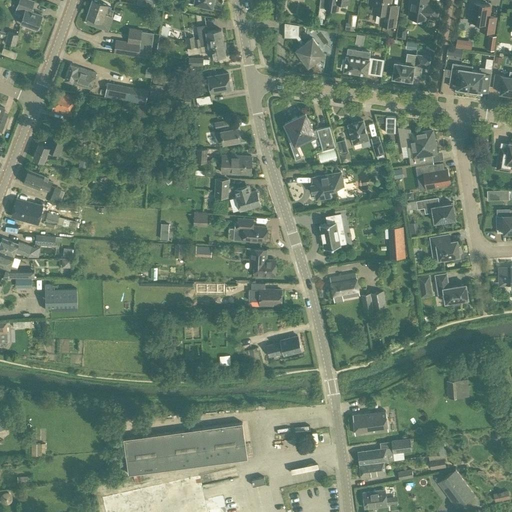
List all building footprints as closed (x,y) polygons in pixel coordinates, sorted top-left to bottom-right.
[(37,29),(42,15),(33,12),(33,9),(31,8),(34,0),(32,0),(19,0),(16,10),(22,12),(21,15),(23,15),(21,23),(37,29)] [(86,23),(97,27),(99,20),(102,21),(104,14),(111,16),(113,10),(110,9),(111,7),(107,6),(108,4),(95,0),(92,0),(87,16),(88,17),(86,23)] [(213,0),(195,0),(194,5),(212,9),(213,0)] [(348,4),(348,0),(319,0),(319,7),(337,10),(338,2),(348,4)] [(398,6),(390,4),(390,0),(369,0),(369,5),(373,5),(372,12),(382,13),(380,25),(395,27),(398,6)] [(437,18),(439,5),(427,3),(427,0),(410,0),(411,1),(409,2),(409,7),(410,8),(408,17),(425,19),(425,16),(437,18)] [(489,16),(490,5),(473,3),(472,10),(470,9),(468,20),(481,22),(480,30),(493,32),(495,17),(489,16)] [(299,24),(284,22),(284,23),(284,28),(284,37),(296,37),(299,35),(299,24)] [(405,38),(407,27),(399,26),(398,37),(405,38)] [(153,32),(129,29),(128,41),(116,39),(114,52),(150,57),(153,32)] [(188,48),(191,47),(223,42),(221,29),(206,31),(207,37),(199,38),(200,40),(194,41),(194,36),(186,37),(188,48)] [(7,32),(0,30),(0,36),(6,38),(5,42),(16,45),(19,33),(8,31),(7,32)] [(165,36),(165,35),(160,33),(160,34),(159,34),(157,48),(165,50),(167,40),(168,41),(169,37),(165,36)] [(466,34),(458,33),(458,34),(457,40),(459,40),(465,41),(465,39),(466,34)] [(305,43),(299,35),(296,37),(302,45),(296,49),(308,65),(324,54),(312,37),(305,43)] [(495,50),(497,36),(489,35),(486,49),(495,50)] [(223,42),(191,47),(191,52),(201,51),(210,50),(211,57),(225,55),(225,54),(227,53),(226,47),(224,48),(223,42)] [(410,42),(411,51),(421,50),(420,42),(410,42)] [(435,53),(436,45),(426,44),(425,52),(435,53)] [(17,53),(4,47),(1,54),(15,59),(17,53)] [(166,59),(168,51),(157,49),(156,57),(166,59)] [(428,67),(430,56),(407,53),(406,57),(405,64),(395,62),(392,77),(394,77),(395,79),(400,80),(401,79),(412,80),(413,73),(414,73),(415,65),(428,67)] [(369,59),(346,56),(344,71),(367,74),(367,72),(376,74),(378,59),(369,57),(369,59)] [(203,65),(203,57),(189,57),(188,65),(203,65)] [(449,86),(456,87),(456,88),(461,89),(463,91),(468,92),(471,70),(465,69),(465,65),(452,63),(449,86)] [(90,88),(96,73),(78,66),(70,64),(65,80),(90,88)] [(471,70),(468,92),(473,93),(476,91),(481,92),(482,80),(490,82),(491,69),(480,67),(479,71),(471,70)] [(511,97),(511,95),(511,70),(509,70),(509,76),(495,74),(493,87),(500,88),(499,93),(504,93),(505,95),(511,97)] [(231,89),(228,72),(198,77),(199,86),(209,84),(210,92),(231,89)] [(136,101),(137,94),(129,92),(130,86),(107,82),(105,95),(136,101)] [(164,86),(152,83),(151,89),(163,92),(164,86)] [(139,88),(136,102),(145,104),(148,90),(139,88)] [(71,116),(77,97),(58,91),(52,110),(71,116)] [(211,94),(196,97),(198,105),(212,102),(211,94)] [(151,119),(153,106),(140,104),(137,117),(151,119)] [(317,138),(305,113),(285,123),(290,134),(288,135),(287,135),(295,160),(302,157),(297,147),(317,138)] [(229,129),(228,126),(230,125),(229,119),(215,122),(216,128),(221,127),(221,130),(223,143),(240,140),(238,127),(229,129)] [(370,145),(368,139),(369,139),(363,119),(348,124),(353,143),(361,141),(363,147),(370,145)] [(322,150),(335,146),(329,125),(317,129),(322,150)] [(411,133),(410,129),(398,127),(401,146),(412,144),(414,155),(409,155),(410,164),(433,161),(432,152),(436,152),(432,130),(411,133)] [(67,144),(69,139),(59,135),(58,141),(52,139),(50,144),(49,147),(39,143),(33,157),(43,161),(48,149),(58,153),(60,149),(63,143),(67,144)] [(345,139),(336,141),(340,153),(339,153),(342,163),(343,163),(343,164),(351,162),(350,161),(352,160),(349,151),(348,151),(345,139)] [(376,155),(384,153),(380,141),(373,144),(376,155)] [(511,163),(511,142),(509,142),(508,148),(500,147),(499,154),(497,169),(509,170),(510,163),(511,163)] [(206,163),(207,149),(195,148),(194,162),(206,163)] [(246,165),(251,165),(251,155),(235,155),(235,154),(232,153),(232,154),(222,154),(222,163),(235,163),(235,162),(238,162),(238,165),(242,165),(242,163),(246,163),(246,165)] [(88,161),(80,160),(79,167),(87,168),(88,161)] [(250,173),(251,165),(246,165),(246,163),(242,163),(242,165),(238,165),(238,162),(235,162),(235,163),(222,163),(221,172),(250,173)] [(435,170),(434,164),(415,167),(417,177),(424,176),(426,188),(450,185),(447,168),(435,170)] [(402,168),(393,169),(395,178),(403,177),(402,168)] [(49,190),(52,182),(47,180),(48,177),(44,175),(29,169),(23,182),(38,188),(39,186),(49,190)] [(338,196),(336,187),(344,186),(341,172),(312,177),(313,184),(311,185),(312,193),(315,193),(316,200),(338,196)] [(228,197),(229,178),(215,177),(214,196),(228,197)] [(60,202),(65,191),(61,190),(62,188),(55,186),(50,199),(57,202),(60,202)] [(232,207),(239,205),(241,210),(260,204),(258,197),(259,195),(258,192),(256,192),(256,190),(248,192),(246,186),(235,189),(237,197),(230,199),(232,207)] [(430,198),(416,200),(417,208),(432,206),(430,198)] [(37,222),(42,205),(17,199),(12,215),(37,222)] [(434,222),(455,218),(453,203),(432,206),(434,222)] [(509,235),(511,234),(511,208),(509,209),(509,215),(496,215),(496,228),(503,228),(503,233),(508,232),(509,235)] [(207,226),(208,212),(194,211),(193,226),(207,226)] [(341,244),(338,229),(344,228),(341,212),(334,214),(335,221),(319,224),(324,248),(341,244)] [(237,228),(234,228),(234,239),(265,241),(266,227),(253,226),(253,219),(238,218),(237,228)] [(390,258),(405,257),(403,226),(388,227),(390,258)] [(354,229),(347,230),(349,243),(357,241),(354,229)] [(62,241),(62,237),(37,234),(36,243),(54,244),(55,241),(62,241)] [(446,241),(445,235),(430,237),(432,244),(434,259),(445,257),(446,260),(453,258),(452,256),(459,255),(459,253),(461,252),(460,246),(458,246),(457,240),(446,241)] [(0,243),(0,251),(14,257),(14,256),(16,251),(29,256),(39,257),(40,246),(31,246),(19,241),(18,243),(2,237),(0,243)] [(182,257),(183,244),(175,243),(175,257),(182,257)] [(211,256),(212,246),(196,245),(196,255),(211,256)] [(75,257),(75,248),(64,247),(63,256),(75,257)] [(274,276),(275,259),(266,259),(267,249),(251,248),(251,259),(255,259),(254,275),(274,276)] [(2,276),(8,277),(29,277),(34,277),(34,269),(17,269),(17,267),(11,265),(14,257),(0,251),(0,265),(5,268),(2,276)] [(511,265),(510,265),(510,267),(499,268),(499,284),(510,284),(510,287),(511,287),(511,265)] [(334,301),(343,300),(343,298),(359,295),(355,272),(330,277),(334,301)] [(422,297),(433,295),(429,275),(418,276),(422,297)] [(448,286),(447,279),(436,281),(438,289),(438,294),(444,293),(445,302),(452,301),(453,305),(462,304),(461,299),(468,298),(466,283),(448,286)] [(265,289),(265,283),(251,282),(251,289),(249,289),(249,300),(260,300),(260,304),(273,304),(273,303),(281,303),(282,289),(265,289)] [(53,288),(53,283),(45,283),(46,310),(78,309),(77,287),(53,288)] [(363,310),(386,306),(383,290),(361,294),(363,310)] [(284,354),(301,350),(298,335),(280,339),(281,341),(267,345),(269,356),(284,352),(284,354)] [(246,363),(260,359),(257,347),(243,350),(246,363)] [(448,398),(469,396),(467,378),(447,380),(448,398)] [(2,413),(2,409),(0,409),(0,429),(3,430),(3,429),(9,428),(8,413),(2,413)] [(355,434),(387,430),(385,410),(353,414),(355,434)] [(128,474),(247,458),(242,422),(123,438),(128,474)] [(498,432),(495,432),(493,435),(493,439),(495,441),(499,441),(501,438),(501,435),(498,432)] [(412,450),(410,437),(391,440),(392,447),(358,451),(359,464),(383,461),(394,459),(393,453),(412,450)] [(42,455),(42,442),(32,442),(31,455),(42,455)] [(477,459),(488,454),(482,442),(471,447),(477,459)] [(444,453),(429,456),(431,469),(446,466),(444,453)] [(383,461),(359,464),(361,479),(385,476),(383,461)] [(457,508),(475,494),(456,468),(438,482),(457,508)] [(399,479),(413,476),(412,469),(397,471),(399,479)] [(29,484),(28,475),(18,476),(18,482),(21,482),(22,485),(29,484)] [(253,485),(265,483),(264,476),(251,479),(253,485)] [(89,487),(112,488),(112,480),(89,479),(89,487)] [(364,507),(387,505),(385,489),(363,491),(364,507)] [(508,490),(493,493),(495,502),(510,498),(508,490)]
